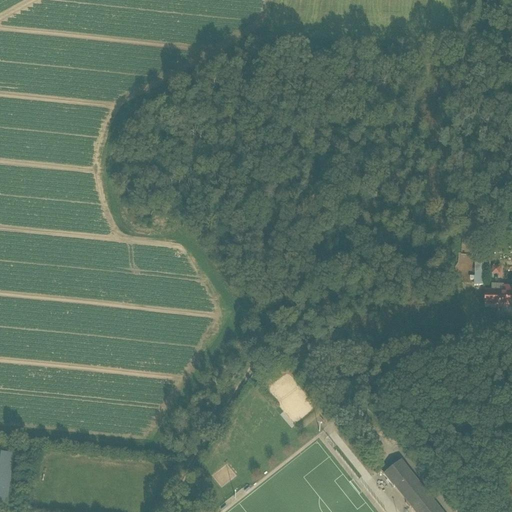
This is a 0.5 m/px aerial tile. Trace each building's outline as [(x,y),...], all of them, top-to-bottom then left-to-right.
[(486,265),(486,257),(479,257),(475,257),(474,287),(482,287),(482,265),(486,265)] [(484,309),(511,308),(511,293),(503,293),(492,293),(484,293),(484,309)] [(316,408),(288,373),(267,389),(295,425),(316,408)] [(1,454),(0,462),(0,503),(6,504),(13,456),(1,454)] [(441,511),(401,463),(383,477),(411,511),(441,511)]
